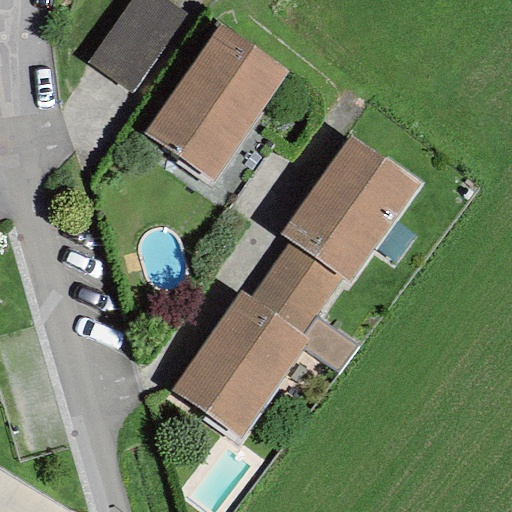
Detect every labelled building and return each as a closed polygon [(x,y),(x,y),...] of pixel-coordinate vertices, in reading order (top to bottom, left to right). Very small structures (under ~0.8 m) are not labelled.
[(183,17),(159,0),(129,0),(86,61),(130,92),(183,17)] [(218,26),(143,134),(211,181),(286,73),(218,26)] [(418,186),(348,137),(279,235),(289,242),(339,277),(349,284),(418,186)] [(339,277),(289,242),(248,300),(299,335),(311,317),(339,277)] [(248,300),(237,292),(169,391),(240,439),(302,349),(307,340),(299,335),(248,300)] [(358,348),(311,317),(299,335),(307,340),(302,349),(337,374),(358,348)]
